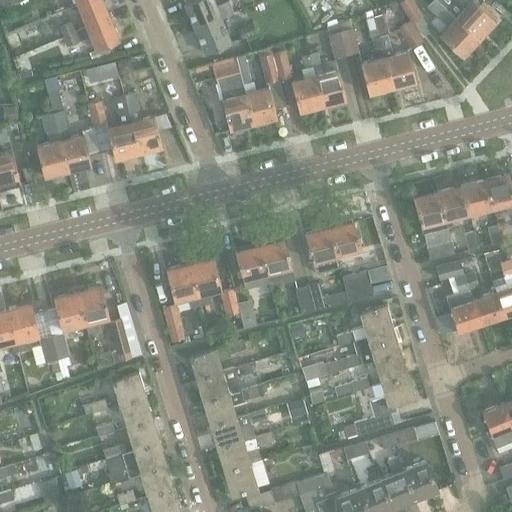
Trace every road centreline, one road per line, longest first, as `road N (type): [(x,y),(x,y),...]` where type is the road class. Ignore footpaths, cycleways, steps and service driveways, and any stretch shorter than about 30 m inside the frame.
road 1 (residential): [(209,511),(118,218)]
road 2 (residential): [(442,379),(372,154)]
road 3 (residential): [(218,193),(139,0)]
road 4 (residential): [(218,193),(372,154)]
road 5 (residential): [(372,154),(511,119)]
road 6 (residential): [(472,511),(442,379)]
road 7 (residential): [(0,248),(118,218)]
